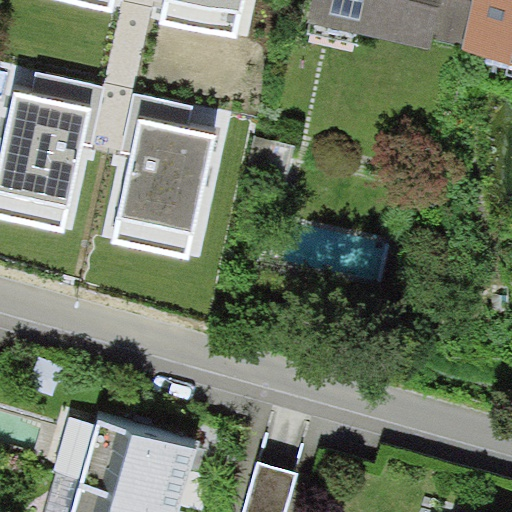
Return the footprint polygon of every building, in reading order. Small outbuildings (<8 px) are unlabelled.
[(57,0),(111,12),(113,0),(57,0)] [(165,0),(161,23),(236,39),(243,0),(165,0)] [(298,0),(294,15),(416,44),(419,29),(455,37),(463,0),(298,0)] [(511,0),(463,0),(455,37),(511,51),(511,0)] [(90,107),(14,90),(0,155),(0,216),(63,230),(90,107)] [(214,134),(138,118),(110,243),(187,259),(214,134)] [(172,511),(191,442),(87,414),(60,511),(172,511)] [(282,511),(295,471),(251,457),(234,511),(282,511)]
